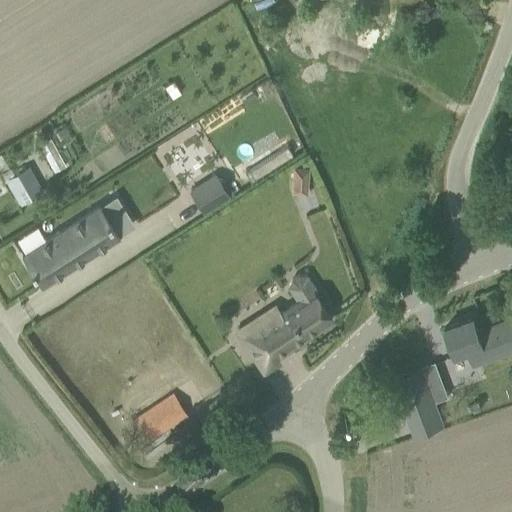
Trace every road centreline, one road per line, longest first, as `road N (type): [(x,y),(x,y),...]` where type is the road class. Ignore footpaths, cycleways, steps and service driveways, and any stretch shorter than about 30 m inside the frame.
road 1 (unclassified): [(475,266),(456,216),(452,169),(511,8)]
road 2 (unclassified): [(297,407),(383,321),(475,266)]
road 3 (unclassified): [(141,506),(0,343)]
road 4 (unclassified): [(141,506),(297,407)]
